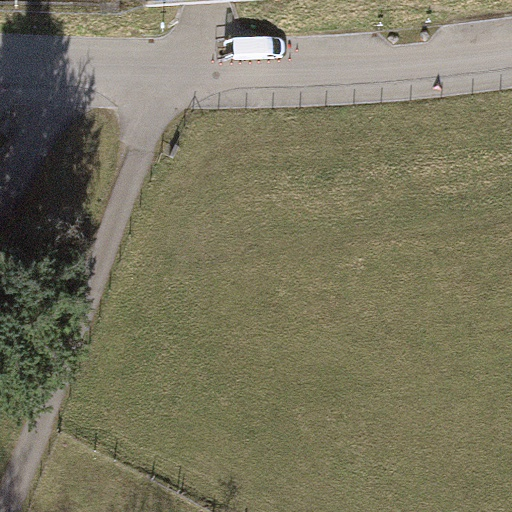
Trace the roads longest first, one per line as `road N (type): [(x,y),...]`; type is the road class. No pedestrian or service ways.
road 1 (residential): [(9,511),(154,114),(187,63)]
road 2 (residential): [(187,63),(263,67),(511,49)]
road 3 (residential): [(0,56),(187,63)]
